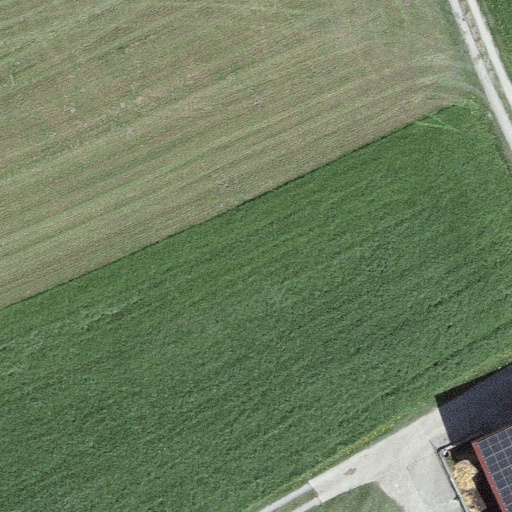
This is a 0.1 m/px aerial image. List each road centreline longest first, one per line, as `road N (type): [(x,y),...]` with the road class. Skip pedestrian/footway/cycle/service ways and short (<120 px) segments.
road 1 (track): [(511,382),(284,511)]
road 2 (track): [(460,0),(511,114)]
